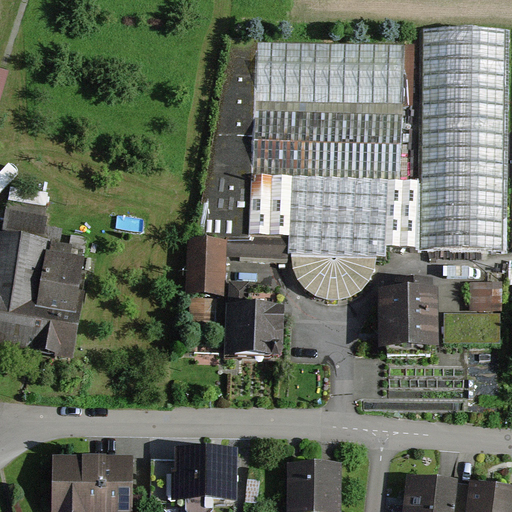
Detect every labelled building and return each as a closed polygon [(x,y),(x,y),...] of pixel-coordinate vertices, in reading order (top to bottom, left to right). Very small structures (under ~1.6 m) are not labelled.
[(508,252),(509,35),(426,34),(425,252),(508,252)] [(396,184),(399,46),(231,43),(194,243),(188,243),(187,299),(192,300),(189,326),(214,327),(217,301),(226,301),(227,263),(287,261),(289,272),(292,282),(302,295),(312,300),(323,303),(336,305),(347,301),(358,294),(365,285),(370,275),(371,262),(379,262),(380,251),(410,252),(413,185),(396,184)] [(0,347),(67,359),(84,256),(57,252),(60,233),(42,230),(45,211),(9,205),(3,239),(0,238),(0,347)] [(432,285),(395,285),(395,295),(378,295),(379,356),(438,355),(438,296),(432,296),(432,285)] [(499,286),(468,286),(468,315),(499,315),(499,286)] [(282,363),(283,313),(277,313),(277,298),(258,297),(250,297),(250,289),(231,288),(231,311),(227,311),(226,362),(282,363)] [(176,476),(172,476),(171,506),(186,506),(186,511),(212,511),(213,507),(237,507),(237,456),(220,456),(176,456),(176,476)] [(131,511),(131,459),(53,460),(53,511),(131,511)] [(339,511),(338,471),(285,472),(286,493),(286,511),(339,511)] [(467,511),(471,488),(408,480),(405,503),(403,511),(467,511)] [(260,485),(248,483),(245,504),(258,505),(260,485)] [(511,511),(511,492),(488,490),(471,488),(467,511),(511,511)]
